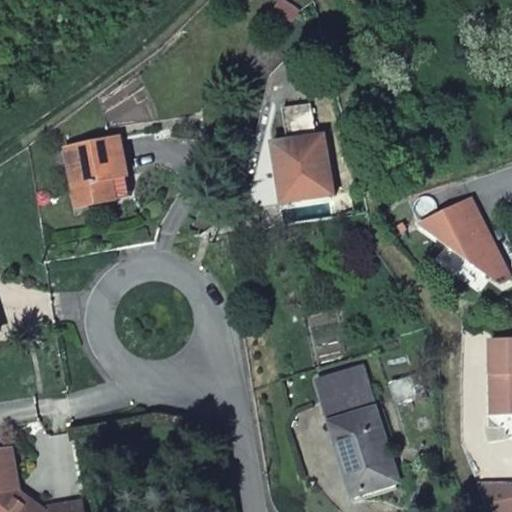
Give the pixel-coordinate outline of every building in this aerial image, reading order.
[(311,105),(283,110),(289,142),(273,144),(276,166),(283,165),(290,204),(334,197),(325,136),(316,137),(311,105)] [(67,146),(81,206),(119,197),(113,175),(129,172),(120,134),(67,146)] [(283,165),(276,166),(283,205),(290,204),(283,165)] [(134,194),(129,172),(113,175),(119,197),(134,194)] [(501,278),(511,273),(472,196),(421,221),(501,278)] [(494,407),(511,406),(511,331),(487,332),(488,367),(493,367),(494,407)] [(399,484),(362,370),(316,386),(341,463),(348,461),(359,496),(399,484)] [(13,448),(0,449),(0,511),(87,511),(86,500),(49,505),(48,506),(46,508),(33,498),(28,503),(19,498),(21,494),(13,448)]
